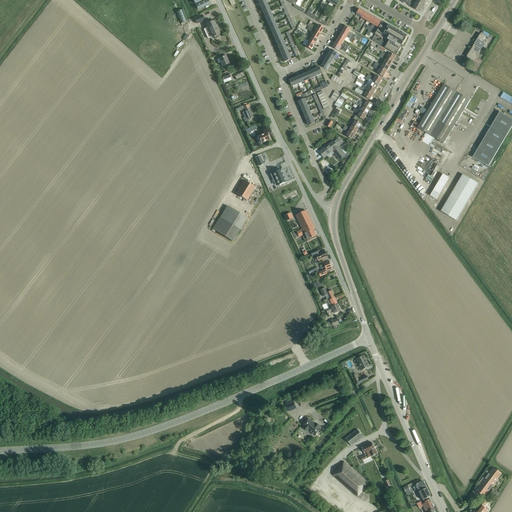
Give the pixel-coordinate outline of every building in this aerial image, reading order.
[(198,10),(205,6),(210,4),(208,0),(207,0),(196,5),(198,10)] [(423,6),(416,2),(413,8),(420,12),(423,6)] [(264,14),(270,11),(268,5),(261,8),(264,14)] [(359,16),(362,17),(365,12),(359,9),(356,14),(359,16)] [(266,20),(273,17),(270,11),(264,14),(266,20)] [(367,21),(370,15),(365,12),(362,17),(367,21)] [(202,15),(194,18),(197,24),(204,21),(202,15)] [(372,24),(376,19),(370,15),(367,21),(372,24)] [(269,26),(275,23),(273,17),(266,20),(269,26)] [(308,26),(311,21),(306,17),(302,22),(308,26)] [(378,27),(381,22),(376,19),(372,24),(371,27),(369,30),(368,30),(366,35),(365,36),(368,38),(368,36),(369,37),(371,32),(374,34),(378,27)] [(217,28),(214,21),(210,23),(206,24),(208,29),(205,30),(208,39),(211,37),(212,38),(216,36),(220,34),(218,28),(217,28)] [(271,32),(278,29),(275,23),(269,26),(271,32)] [(381,24),(375,34),(382,38),(384,35),(389,37),(387,40),(389,41),(388,43),(386,46),(385,48),(396,55),(397,55),(397,54),(396,54),(395,54),(397,51),(398,52),(401,47),(400,47),(401,45),(402,45),(404,43),(404,42),(403,42),(402,41),(404,38),(406,38),(405,39),(406,40),(407,38),(406,38),(408,36),(389,25),(388,26),(383,23),(382,25),(381,24)] [(320,33),(323,28),(318,25),(315,30),(320,33)] [(317,39),(320,33),(315,30),(312,28),(309,26),(307,30),(313,33),(312,36),(317,39)] [(351,29),(346,26),(342,32),(354,38),(356,36),(353,34),(349,32),(351,29)] [(274,38),(281,35),(278,29),(271,32),(274,38)] [(354,38),(342,32),(339,37),(344,40),(346,37),(349,39),(348,40),(354,43),(356,40),(354,38)] [(475,62),(477,58),(487,42),(483,40),(485,37),(480,34),(466,57),(475,62)] [(277,44),(283,41),(281,35),(274,38),(277,44)] [(314,44),(317,39),(312,36),(309,41),(314,44)] [(349,46),(346,44),(343,42),(344,40),(339,37),(336,42),(341,46),(341,45),(344,47),(347,49),(349,46)] [(279,50),(286,47),(283,41),(277,44),(279,50)] [(311,50),(314,44),(309,41),(305,47),(311,50)] [(338,51),(341,46),(336,42),(333,48),(338,51)] [(282,56),(288,53),(286,47),(279,50),(282,56)] [(334,59),(337,53),(332,49),(328,55),(334,59)] [(368,52),(366,55),(376,60),(377,57),(368,52)] [(392,61),(396,56),(390,52),(386,58),(392,61)] [(226,56),(225,53),(220,55),(216,57),(217,59),(219,58),(222,66),(229,63),(226,56)] [(284,62),(291,59),(288,53),(282,56),(284,62)] [(330,64),(334,59),(328,55),(325,61),(330,64)] [(363,61),(372,66),(375,62),(365,57),(363,61)] [(389,66),(392,61),(386,58),(383,63),(389,66)] [(327,70),(330,64),(325,61),(321,67),(327,70)] [(386,72),(389,66),(383,63),(380,68),(386,72)] [(316,76),(322,73),(319,67),(313,70),(316,76)] [(383,77),(386,72),(380,68),(377,73),(383,77)] [(317,78),(316,76),(313,70),(307,73),(310,79),(313,77),(314,80),(317,78)] [(304,81),(310,79),(307,73),(301,75),(304,81)] [(305,83),(304,81),(301,75),(295,78),(298,84),(301,83),(302,85),(305,83)] [(379,84),(382,79),(378,76),(376,75),(373,81),(379,84)] [(379,84),(373,81),(370,79),(367,77),(365,80),(371,83),(370,86),(376,89),(379,84)] [(292,87),(297,85),(298,84),(295,78),(289,80),(292,87)] [(322,89),(328,87),(325,81),(319,84),(321,87),(322,89)] [(431,135),(456,92),(444,85),(424,117),(418,127),(431,135)] [(364,89),(359,86),(357,89),(356,88),(355,91),(362,95),(364,93),(362,92),(364,89)] [(373,95),(376,89),(370,86),(367,91),(373,95)] [(370,100),(373,95),(367,91),(364,96),(370,100)] [(443,143),(469,100),(456,92),(431,135),(443,143)] [(301,108),(307,105),(306,102),(309,100),(308,98),(298,101),(301,108)] [(340,108),(341,107),(344,102),(338,98),(338,99),(336,101),(335,103),(338,104),(336,106),(340,108)] [(359,103),(353,99),(351,101),(360,106),(359,107),(362,109),(361,111),(367,115),(370,109),(364,106),(361,105),(361,104),(359,103)] [(370,109),(373,104),(367,101),(364,106),(370,109)] [(245,122),(249,120),(253,118),(249,107),(250,107),(249,104),(247,105),(247,104),(243,105),(243,106),(235,109),(237,112),(244,109),(246,112),(248,116),(245,118),(243,119),(244,119),(245,122)] [(304,114),(310,111),(307,105),(301,108),(304,114)] [(363,120),(367,115),(361,111),(358,110),(357,112),(359,114),(358,117),(363,120)] [(312,117),(310,111),(304,114),(306,120),(312,117)] [(491,126),(485,137),(479,147),(473,157),(488,166),(494,156),(500,146),(506,136),(511,126),(511,118),(500,112),(491,126)] [(309,126),(315,123),(312,117),(306,120),(309,126)] [(358,129),(361,123),(356,120),(352,125),(358,129)] [(355,134),(358,129),(352,125),(349,131),(355,134)] [(352,139),(355,134),(349,131),(346,136),(352,139)] [(270,140),(267,133),(258,137),(259,140),(258,140),(260,144),(270,140)] [(345,155),(340,148),(345,144),(339,137),(319,152),(324,157),(333,151),(340,160),(345,155)] [(260,156),(255,158),(259,166),(264,164),(260,156)] [(274,173),(279,185),(287,182),(281,170),(274,173)] [(436,199),(449,178),(443,174),(430,196),(436,199)] [(456,221),(478,184),(462,175),(441,212),(456,221)] [(255,187),(244,180),(238,191),(236,193),(236,194),(247,201),(255,187)] [(242,231),(244,228),(242,226),(247,218),(227,206),(225,210),(220,217),(213,229),(233,242),(240,230),(242,231)] [(308,240),(312,237),(317,235),(314,229),(315,229),(306,211),(301,213),(296,215),(308,240)] [(318,251),(311,254),(312,257),(316,255),(316,257),(316,258),(317,260),(318,260),(319,262),(328,257),(325,251),(319,254),(318,251)] [(332,268),(331,266),(329,261),(324,263),(326,269),(327,271),(332,268)] [(327,292),(325,288),(320,290),(324,297),(328,295),(330,300),(335,297),(331,290),(327,292)] [(338,304),(335,297),(330,300),(325,302),(328,307),(330,306),(332,305),(333,306),(338,304)] [(341,311),(338,304),(333,306),(332,305),(330,306),(331,308),(329,309),(326,310),(328,313),(333,311),(335,313),(341,311)] [(361,370),(369,366),(364,356),(356,359),(361,370)] [(355,362),(357,362),(356,359),(347,361),(350,369),(357,367),(355,362)] [(289,412),(296,408),(292,399),(285,402),(289,412)] [(303,426),(303,427),(307,430),(308,431),(309,431),(314,436),(317,432),(320,429),(320,428),(321,427),(317,424),(317,425),(315,424),(309,419),(303,426)] [(351,446),(363,437),(357,430),(345,439),(351,446)] [(361,460),(377,453),(372,443),(362,447),(365,455),(360,457),(361,460)] [(357,496),(369,483),(344,462),(333,475),(357,496)] [(502,473),(493,467),(489,472),(487,470),(482,476),(483,477),(478,483),(480,484),(475,491),(484,497),(502,473)] [(426,488),(423,481),(416,484),(417,485),(415,485),(423,500),(431,496),(427,488),(426,488)] [(410,501),(415,498),(412,491),(407,493),(410,501)] [(425,511),(434,508),(430,499),(424,502),(425,503),(422,504),(420,501),(416,503),(419,508),(423,506),(425,511)] [(483,506),(485,504),(482,502),(480,504),(481,505),(475,511),(486,511),(488,510),(485,508),(483,506)]
